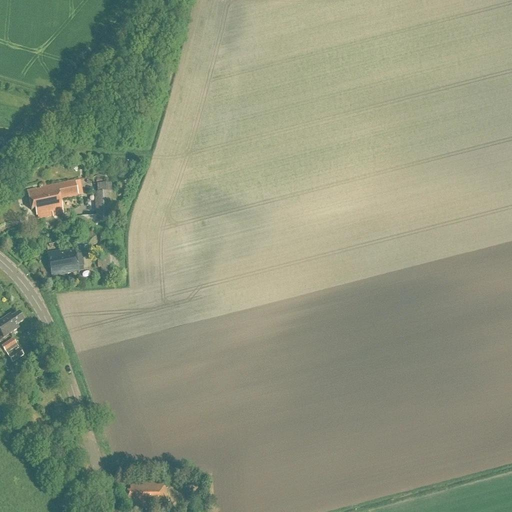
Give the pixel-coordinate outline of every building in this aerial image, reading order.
[(74,183),(39,191),(40,194),(27,197),(31,212),(34,211),(36,218),(51,214),(52,219),(62,216),(59,202),(77,198),(74,183)] [(114,194),(111,194),(111,186),(97,186),(97,195),(95,195),(97,226),(116,225),(114,194)] [(94,217),(76,218),(76,228),(95,227),(94,217)] [(116,232),(100,233),(101,242),(116,242),(116,232)] [(117,246),(99,247),(101,279),(119,278),(117,246)] [(57,253),(46,255),(48,265),(47,265),(48,270),(49,270),(51,279),(78,273),(77,269),(84,267),(82,256),(75,257),(74,253),(58,256),(57,253)] [(8,318),(0,323),(0,335),(3,340),(18,330),(16,327),(24,322),(19,315),(10,321),(8,318)] [(23,357),(12,340),(0,348),(12,365),(23,357)] [(130,493),(126,493),(126,503),(128,503),(128,510),(166,510),(166,485),(130,486),(130,493)]
